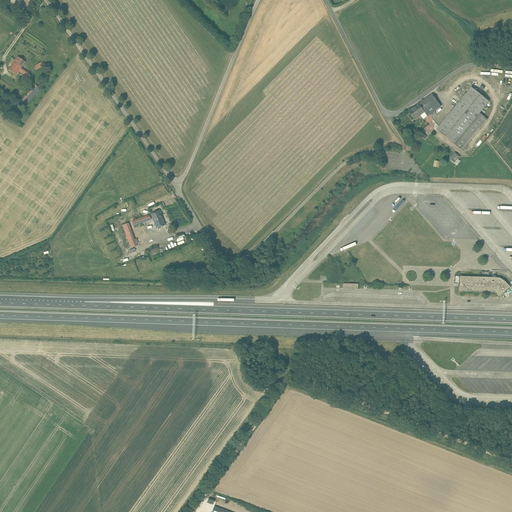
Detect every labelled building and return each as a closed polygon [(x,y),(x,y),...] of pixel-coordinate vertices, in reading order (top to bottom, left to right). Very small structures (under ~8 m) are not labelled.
[(25,62),(17,57),(8,70),(16,75),(19,71),(29,78),(31,74),(21,67),(25,62)] [(455,92),(464,85),(461,82),(452,89),(455,92)] [(37,86),(23,101),(27,104),(41,90),(37,86)] [(471,87),(436,130),(454,144),(479,113),(489,102),(471,87)] [(432,94),(419,104),(424,112),(428,116),(441,107),(432,94)] [(24,107),(26,105),(20,99),(18,101),(24,107)] [(418,104),(408,112),(414,120),(424,112),(419,104),(418,104)] [(479,113),(454,144),(461,150),(487,119),(479,113)] [(455,153),(451,158),(455,162),(459,157),(455,153)] [(160,211),(151,214),(156,229),(165,225),(160,211)] [(132,221),(134,226),(151,219),(149,215),(132,221)] [(130,248),(137,245),(129,223),(122,225),(130,248)] [(160,252),(158,247),(150,251),(153,255),(160,252)] [(460,284),(460,287),(459,291),(460,291),(496,292),(501,297),(511,287),(505,280),(503,279),(500,278),(497,277),(485,277),(481,277),(475,276),(460,276),(460,284)]
